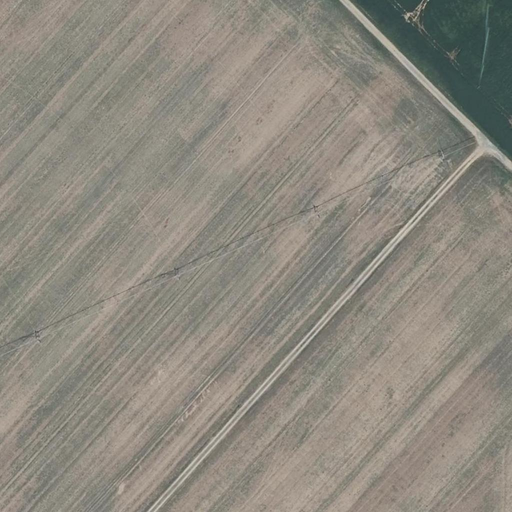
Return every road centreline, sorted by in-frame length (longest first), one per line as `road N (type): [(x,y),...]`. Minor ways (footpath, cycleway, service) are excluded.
road 1 (track): [(485,136),(150,511)]
road 2 (track): [(344,0),(511,162)]
